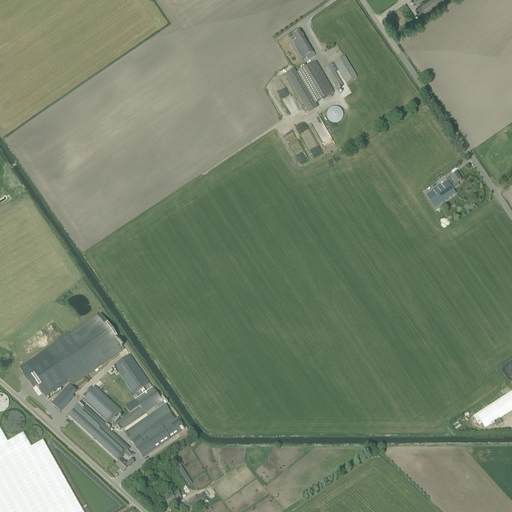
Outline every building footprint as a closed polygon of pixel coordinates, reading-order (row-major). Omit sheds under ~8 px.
[(429,0),(419,7),(415,10),(420,17),(424,14),(444,0),(429,0)] [(296,40),(292,42),(302,59),(306,57),(308,60),(315,56),(300,30),(293,34),(296,40)] [(357,77),(344,57),(334,63),(346,84),(357,77)] [(318,107),(316,103),(334,93),(315,62),(295,74),(293,69),(284,74),(307,113),(318,107)] [(324,69),(337,89),(344,85),(331,64),(324,69)] [(336,124),(339,123),(342,120),(343,117),(343,114),(342,111),(339,108),(336,107),(332,108),(329,110),(327,113),(326,116),(327,119),(329,122),(332,124),(336,124)] [(305,144),(308,148),(316,143),(313,139),(305,144)] [(456,173),(453,176),(452,175),(446,180),(447,181),(427,196),(436,208),(456,193),(453,189),(458,185),(457,183),(461,180),(456,173)] [(467,212),(473,208),(470,204),(468,206),(467,204),(463,207),(467,212)] [(97,315),(46,350),(68,383),(71,386),(122,351),(114,339),(118,337),(102,316),(99,318),(97,315)] [(46,350),(19,368),(33,388),(37,385),(46,398),(68,383),(46,350)] [(79,403),(68,415),(69,415),(69,416),(72,419),(90,435),(94,439),(93,439),(94,440),(95,439),(117,460),(117,461),(118,461),(130,449),(105,426),(108,423),(114,427),(117,424),(122,431),(122,430),(130,442),(131,441),(135,447),(142,457),(143,458),(182,431),(179,427),(182,425),(177,418),(174,420),(171,415),(153,388),(152,388),(130,355),(114,366),(116,369),(133,394),(136,398),(135,399),(125,406),(130,413),(123,418),(116,423),(115,424),(113,422),(117,419),(115,417),(119,413),(121,410),(95,386),(83,399),(107,421),(103,425),(79,403)] [(51,404),(60,412),(74,397),(65,389),(51,404)] [(511,390),(473,416),(476,421),(479,425),(482,423),(485,428),(493,423),(496,427),(502,423),(499,419),(511,410),(511,390)] [(0,418),(0,419),(11,434),(26,423),(14,408),(0,418)] [(34,439),(42,433),(37,425),(33,428),(35,431),(31,434),(34,439)] [(0,430),(0,511),(82,511),(44,444),(43,441),(31,447),(23,433),(7,442),(0,430)] [(123,473),(126,470),(127,470),(129,468),(134,463),(131,460),(127,464),(125,462),(124,463),(121,460),(116,466),(123,473)] [(171,470),(163,476),(166,481),(170,479),(168,477),(173,474),(171,470)] [(175,502),(181,498),(179,493),(172,496),(165,499),(168,506),(176,502),(175,502)] [(196,496),(186,502),(188,505),(186,506),(190,511),(193,511),(207,503),(202,495),(197,498),(196,496)]
